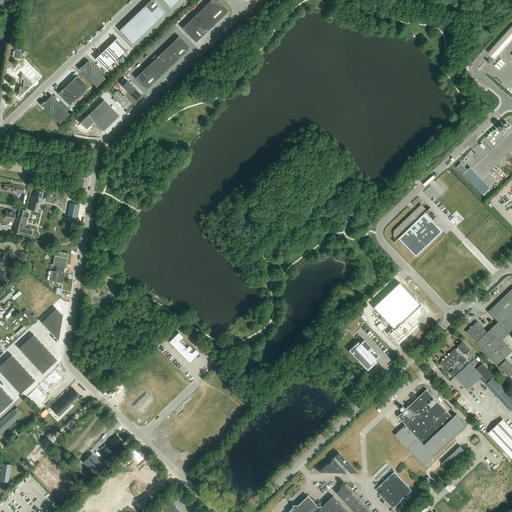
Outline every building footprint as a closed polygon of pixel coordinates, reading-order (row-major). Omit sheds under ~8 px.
[(150,0),(119,30),(133,45),(166,14),(152,0),(150,0)] [(162,0),(171,9),(179,0),(162,0)] [(219,0),(212,0),(183,28),(197,42),(230,11),(219,0)] [(511,30),(490,54),(495,59),(511,40),(511,30)] [(135,78),(146,89),(190,48),(179,36),(135,78)] [(110,42),(122,54),(127,49),(116,37),(110,42)] [(117,59),(122,54),(110,42),(105,47),(117,59)] [(111,64),(117,59),(105,47),(100,52),(111,64)] [(106,70),(111,64),(100,52),(94,58),(106,70)] [(40,77),(24,60),(18,98),(40,77)] [(88,60),(79,69),(96,87),(105,79),(88,60)] [(58,94),(70,106),(89,88),(77,76),(58,94)] [(122,86),(136,100),(141,95),(127,81),(122,86)] [(117,91),(112,95),(126,110),(131,105),(117,91)] [(43,102),(40,104),(43,107),(44,108),(59,124),(70,115),(51,95),(45,102),(44,101),(43,102)] [(101,129),(117,114),(109,106),(102,98),(98,102),(94,105),(86,113),(78,120),(84,127),(92,119),(101,129)] [(54,127),(36,108),(23,121),(26,124),(54,128),(54,127)] [(16,192),(23,193),(24,187),(17,186),(14,185),(14,184),(10,184),(10,185),(4,184),(3,189),(5,189),(5,190),(13,192),(13,190),(16,190),(16,192)] [(43,192),(36,190),(34,196),(31,195),(28,209),(38,212),(40,204),(42,204),(43,200),(41,199),(43,192)] [(79,202),(70,201),(68,213),(78,214),(79,202)] [(416,257),(443,231),(424,212),(425,210),(421,206),(416,211),(416,210),(414,211),(415,212),(396,230),(395,231),(395,233),(395,234),(395,235),(395,236),(396,237),(396,238),(402,244),(403,243),(416,257)] [(32,232),(22,229),(24,221),(27,222),(29,214),(27,213),(27,211),(19,209),(13,232),(31,237),(32,232)] [(15,212),(6,210),(5,216),(3,216),(2,220),(13,222),(15,212)] [(0,251),(0,253),(0,266),(8,267),(9,258),(6,257),(7,252),(0,251)] [(424,316),(425,316),(425,315),(425,314),(425,313),(425,312),(425,311),(425,310),(425,309),(424,309),(424,308),(419,303),(419,304),(398,282),(372,307),(393,329),(389,332),(398,342),(423,317),(424,317),(424,316)] [(511,288),(488,311),(498,322),(491,330),(494,333),(496,330),(503,337),(500,340),(501,341),(511,330),(511,288)] [(13,295),(7,289),(0,295),(0,299),(4,304),(9,299),(10,300),(12,298),(11,297),(13,295)] [(56,308),(41,322),(58,340),(63,316),(56,308)] [(496,330),(494,333),(491,330),(487,333),(477,322),(466,332),(497,366),(498,365),(504,359),(511,352),(501,341),(500,340),(503,337),(496,330)] [(199,354),(177,332),(167,341),(184,358),(185,357),(188,360),(191,360),(194,357),(194,358),(199,354)] [(33,334),(18,348),(42,374),(57,360),(33,334)] [(377,362),(375,360),(379,356),(364,340),(360,344),(358,342),(348,351),(367,371),(377,362)] [(480,378),(485,384),(494,376),(482,363),(476,369),(470,362),(474,359),(467,352),(470,350),(462,342),(440,362),(447,370),(448,369),(457,360),(460,363),(451,372),(467,390),(480,378)] [(11,355),(0,364),(0,371),(20,394),(35,380),(11,355)] [(511,374),(511,365),(506,359),(505,360),(504,359),(498,365),(509,377),(511,374)] [(55,371),(40,384),(47,392),(61,378),(55,371)] [(511,394),(494,376),(485,384),(510,411),(511,408),(511,394)] [(0,386),(0,412),(13,401),(0,386)] [(59,417),(63,414),(62,413),(65,410),(68,407),(69,408),(69,407),(80,396),(73,389),(62,400),(61,399),(61,400),(53,408),(53,407),(51,408),(52,409),(59,417)] [(453,417),(427,389),(398,416),(405,424),(394,435),(427,469),(432,465),(432,460),(431,459),(467,425),(456,414),(453,417)] [(13,409),(0,421),(0,434),(3,432),(20,416),(19,415),(14,410),(13,409)] [(511,457),(511,429),(503,419),(502,419),(487,433),(511,458),(511,457)] [(98,420),(70,448),(79,457),(107,428),(98,420)] [(166,446),(177,457),(192,443),(182,431),(166,446)] [(110,444),(107,447),(111,451),(114,448),(114,449),(121,444),(120,443),(122,441),(117,435),(115,437),(115,436),(108,441),(110,444)] [(59,460),(67,453),(60,446),(52,453),(59,460)] [(446,468),(465,451),(460,446),(442,463),(446,468)] [(66,468),(74,460),(67,453),(59,460),(66,468)] [(94,474),(103,465),(92,453),(83,462),(94,474)] [(318,472),(357,473),(338,453),(318,472)] [(73,475),(81,468),(74,460),(66,468),(73,475)] [(3,463),(0,481),(9,482),(11,465),(3,463)] [(39,479),(47,471),(40,464),(32,472),(39,479)] [(80,482),(88,475),(81,468),(73,475),(80,482)] [(46,486),(54,479),(47,471),(39,479),(46,486)] [(393,508),(412,491),(394,472),(376,489),(393,508)] [(136,487),(124,475),(119,481),(131,492),(136,487)] [(53,494),(61,486),(54,479),(46,486),(53,494)] [(131,492),(119,481),(114,486),(126,498),(131,492)] [(452,481),(446,487),(451,492),(457,486),(452,481)] [(371,511),(345,484),(342,487),(340,487),(340,489),(336,493),(354,511),(347,511),(333,496),(323,505),(322,503),(317,503),(316,505),(307,496),(297,505),(292,505),(292,508),(288,511),(287,511),(371,511)] [(60,501),(68,493),(61,486),(53,494),(60,501)] [(126,498),(114,486),(109,491),(121,503),(126,498)] [(121,503),(109,491),(104,496),(116,508),(121,503)] [(111,511),(116,508),(104,496),(98,502),(108,511),(111,511)] [(180,511),(168,499),(160,507),(164,511),(180,511)] [(108,511),(98,502),(93,507),(98,511),(108,511)]
